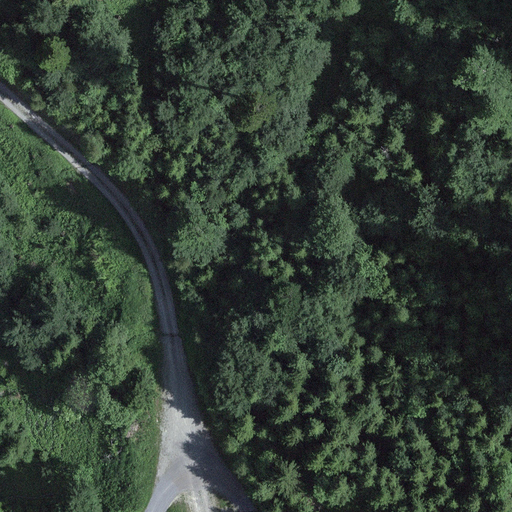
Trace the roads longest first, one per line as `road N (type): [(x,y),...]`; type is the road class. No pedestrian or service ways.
road 1 (track): [(191,475),(166,307),(145,239),(80,161),(0,89)]
road 2 (track): [(154,511),(164,493),(191,475),(232,489),(248,511)]
